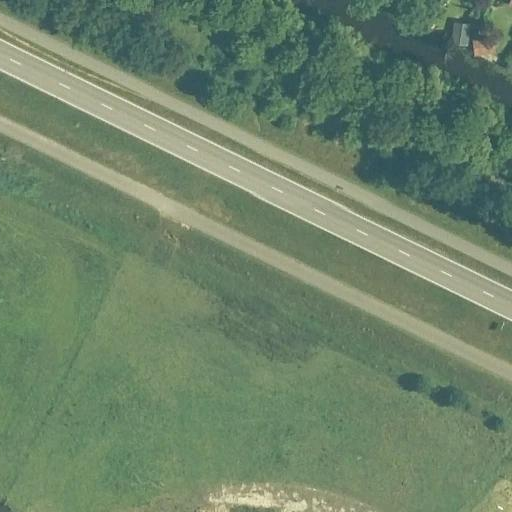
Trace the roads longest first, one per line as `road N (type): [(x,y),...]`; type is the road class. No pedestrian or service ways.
road 1 (unclassified): [(511,378),(0,126)]
road 2 (unclassified): [(511,269),(0,20)]
road 3 (tertiary): [(511,305),(0,57)]
